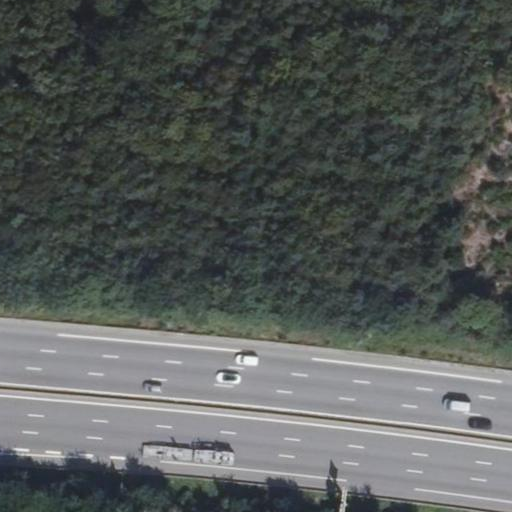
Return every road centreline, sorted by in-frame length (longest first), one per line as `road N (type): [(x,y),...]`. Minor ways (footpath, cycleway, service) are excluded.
road 1 (trunk): [(511,409),(0,357)]
road 2 (trunk): [(0,425),(511,475)]
road 3 (track): [(125,0),(75,41),(0,79)]
